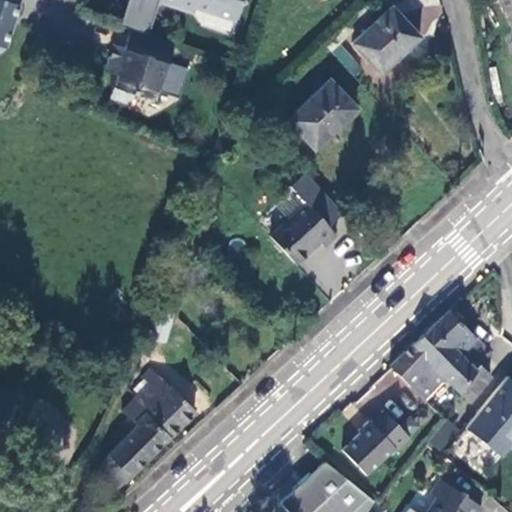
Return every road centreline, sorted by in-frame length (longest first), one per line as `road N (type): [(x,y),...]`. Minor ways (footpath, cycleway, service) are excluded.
road 1 (secondary): [(511,207),(180,511)]
road 2 (residential): [(457,0),(482,128),(511,173)]
